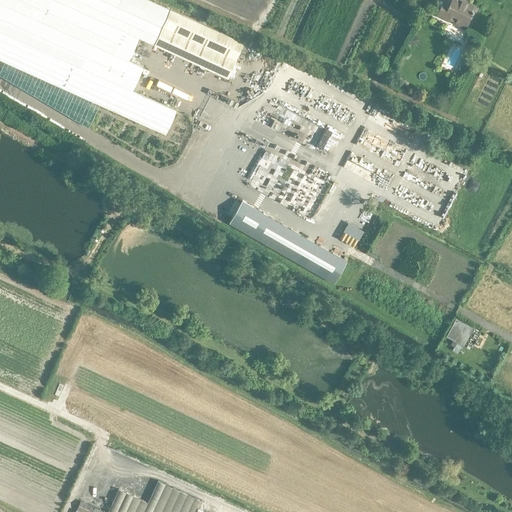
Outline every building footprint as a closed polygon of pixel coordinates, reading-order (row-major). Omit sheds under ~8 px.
[(149,0),(0,0),(0,58),(166,134),(177,110),(134,90),(145,67),(130,60),(139,38),(228,79),(245,43),(183,15),(149,0)] [(449,18),(456,22),(456,23),(464,27),(467,20),(473,7),(465,4),(466,2),(460,0),(452,0),(450,5),(444,2),(438,15),(448,20),(449,18)] [(408,37),(411,46),(419,43),(417,35),(408,37)] [(463,59),(458,68),(465,71),(469,62),(463,59)] [(322,149),(332,131),(326,129),(320,141),(317,146),(322,149)] [(263,149),(250,178),(256,181),(255,184),(264,188),(272,170),(270,170),(277,155),(263,149)] [(108,207),(115,209),(116,201),(109,200),(108,207)] [(346,261),(263,213),(242,201),(229,223),(334,283),(346,261)] [(354,244),(357,237),(343,231),(340,238),(354,244)] [(447,335),(465,344),(475,326),(457,317),(447,335)] [(119,489),(108,511),(196,511),(202,501),(158,481),(148,502),(119,489)] [(81,511),(104,511),(80,501),(75,511),(79,511),(81,511)]
